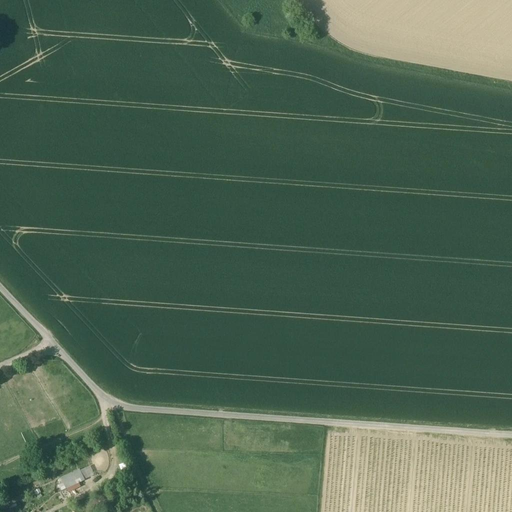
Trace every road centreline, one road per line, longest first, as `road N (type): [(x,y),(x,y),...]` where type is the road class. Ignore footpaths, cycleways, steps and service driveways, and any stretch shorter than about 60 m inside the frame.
road 1 (unclassified): [(511,438),(117,410),(0,285)]
road 2 (track): [(295,0),(349,56),(511,88)]
